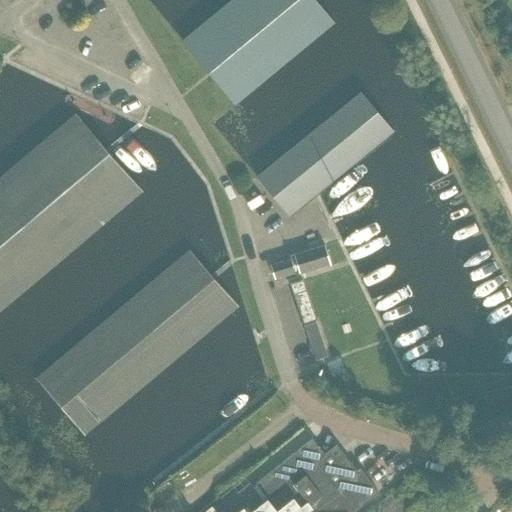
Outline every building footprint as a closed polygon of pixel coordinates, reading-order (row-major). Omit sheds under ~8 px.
[(314,0),(225,0),(181,37),(235,101),(332,21),(314,0)] [(86,5),(95,29),(104,26),(95,2),(86,5)] [(357,90),(255,175),(289,215),(319,191),(320,191),(391,131),(357,90)] [(74,112),(0,174),(0,307),(140,189),(74,112)] [(300,274),(331,264),(325,245),(294,254),(300,274)] [(236,306),(187,249),(33,379),(82,436),(236,306)] [(275,278),(295,272),(291,259),(271,265),(275,278)] [(316,323),(305,327),(309,337),(319,333),(316,323)] [(441,420),(448,399),(436,396),(430,417),(441,420)] [(504,436),(511,432),(511,411),(496,419),(504,436)] [(354,511),(378,492),(360,469),(357,471),(336,445),(325,454),(312,439),(256,483),(270,500),(254,511),(248,511),(244,506),(237,511),(354,511)] [(378,511),(404,511),(417,501),(403,484),(375,507),(378,511)]
